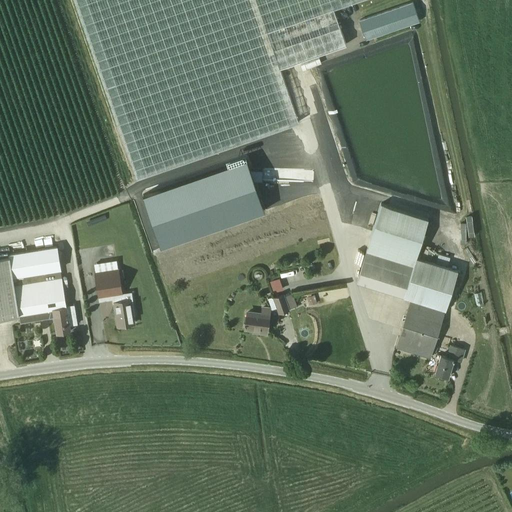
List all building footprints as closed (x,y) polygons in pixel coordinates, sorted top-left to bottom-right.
[(75,0),(137,178),(299,122),(280,67),(346,44),(334,8),(357,0),(75,0)] [(413,2),(359,20),(365,40),(420,20),(413,2)] [(319,85),(311,87),(327,149),(335,147),(319,85)] [(246,160),(145,195),(162,245),(264,209),(246,160)] [(358,259),(355,270),(360,271),(356,282),(403,297),(403,296),(410,299),(395,347),(431,358),(431,357),(432,351),(436,353),(437,348),(434,346),(445,310),(458,269),(416,257),(428,218),(381,204),(366,250),(363,260),(358,259)] [(9,255),(0,256),(0,317),(19,314),(20,322),(54,317),(57,334),(71,332),(69,322),(77,321),(74,305),(67,306),(66,306),(60,269),(61,269),(57,246),(27,251),(9,254),(9,255)] [(119,268),(95,272),(99,298),(112,296),(113,303),(115,303),(118,326),(119,326),(120,327),(125,327),(125,325),(134,323),(133,315),(135,315),(133,307),(132,307),(130,300),(124,301),(119,268)] [(317,303),(315,295),(314,295),(313,291),(306,293),(307,297),(309,305),(317,303)] [(292,293),(284,296),(288,309),(296,306),(292,293)] [(283,294),(274,297),(279,312),(289,309),(288,309),(284,296),(283,294)] [(245,328),(256,329),(258,329),(258,331),(267,333),(270,308),(262,307),(261,314),(246,313),(245,328)] [(450,344),(446,356),(440,355),(435,373),(448,377),(453,360),(461,362),(465,349),(450,344)]
